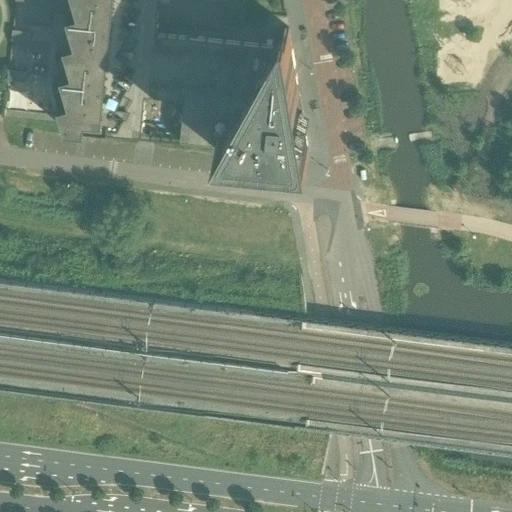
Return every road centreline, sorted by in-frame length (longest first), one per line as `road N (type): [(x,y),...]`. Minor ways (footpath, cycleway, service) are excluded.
road 1 (secondary): [(387,509),(0,458)]
road 2 (unclassified): [(341,204),(0,156)]
road 3 (unclassified): [(341,204),(387,509)]
road 4 (residential): [(341,204),(311,0)]
